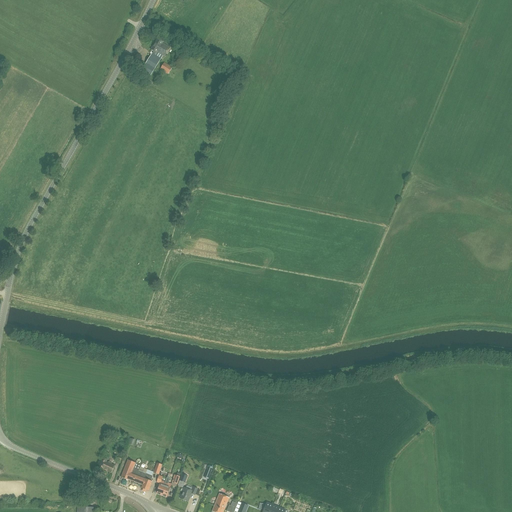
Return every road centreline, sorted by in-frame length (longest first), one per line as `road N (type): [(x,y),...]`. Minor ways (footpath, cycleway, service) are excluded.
road 1 (unclassified): [(0,327),(27,229),(153,0)]
road 2 (unclassified): [(154,509),(0,438)]
